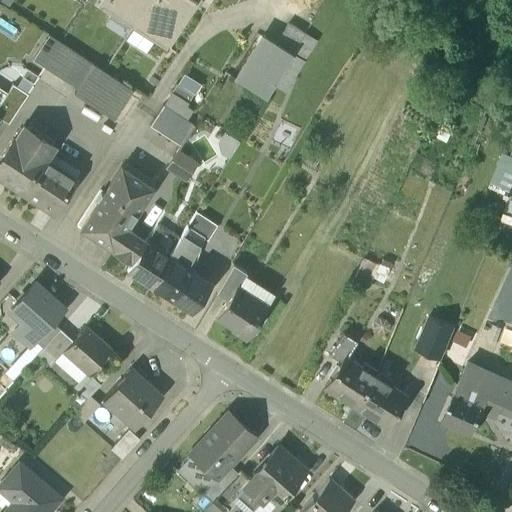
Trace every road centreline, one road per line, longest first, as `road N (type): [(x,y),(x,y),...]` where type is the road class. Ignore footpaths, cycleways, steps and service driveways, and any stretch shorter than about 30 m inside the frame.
road 1 (residential): [(447,511),(218,362)]
road 2 (residential): [(218,362),(0,220)]
road 3 (residential): [(92,511),(218,362)]
